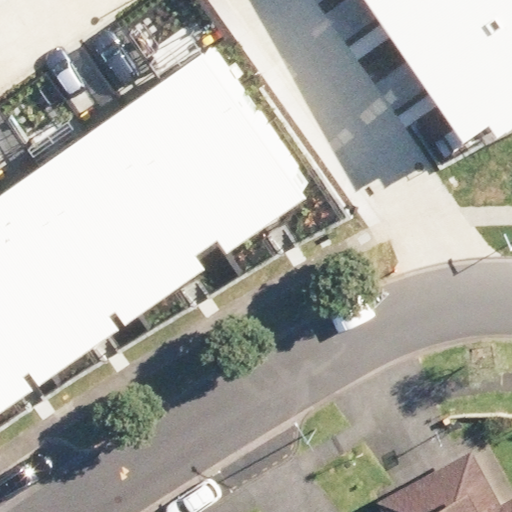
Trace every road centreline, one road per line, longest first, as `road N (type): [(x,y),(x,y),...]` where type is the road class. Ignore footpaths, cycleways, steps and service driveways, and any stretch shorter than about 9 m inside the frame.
road 1 (residential): [(76,511),(392,311),(470,298)]
road 2 (residential): [(470,298),(271,0)]
